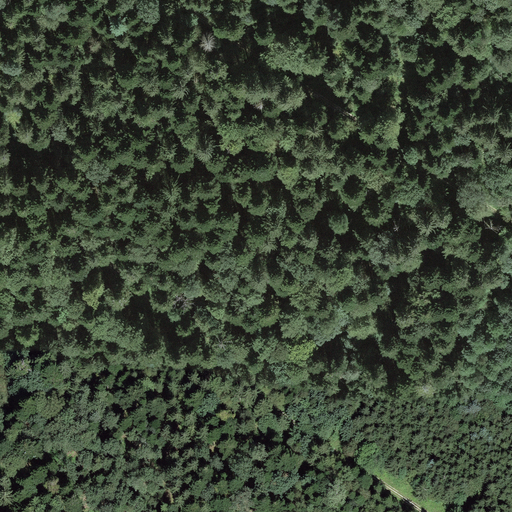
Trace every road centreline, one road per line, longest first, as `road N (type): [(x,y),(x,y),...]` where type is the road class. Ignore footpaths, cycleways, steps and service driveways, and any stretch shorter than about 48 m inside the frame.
road 1 (track): [(421,511),(266,404),(123,274),(0,205)]
road 2 (track): [(207,0),(310,84),(511,224)]
